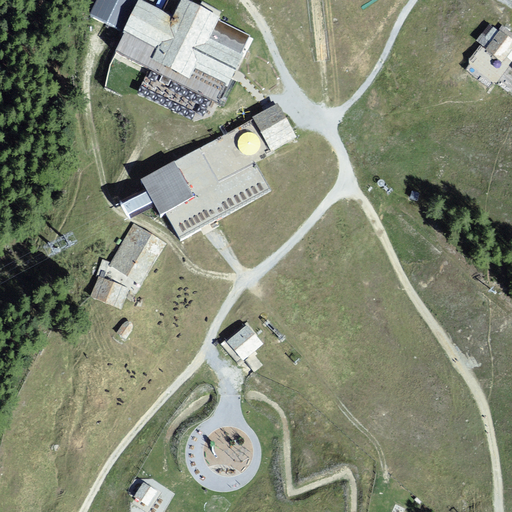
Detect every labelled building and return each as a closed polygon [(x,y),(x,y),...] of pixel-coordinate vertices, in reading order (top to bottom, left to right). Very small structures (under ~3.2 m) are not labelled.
[(139,0),(93,0),(87,13),(124,31),(139,0)] [(193,70),(226,85),(232,72),(242,51),(225,43),(229,35),(214,28),(219,15),(187,0),(180,0),(172,18),(139,2),(126,31),(158,46),(152,59),(190,77),(193,70)] [(486,50),(503,63),(511,51),(511,42),(500,33),(486,50)] [(259,113),(146,177),(152,188),(156,186),(171,212),(167,214),(183,242),(222,220),(269,193),(253,165),(296,141),(286,123),(275,104),(259,113)] [(387,208),(394,215),(400,208),(393,201),(387,208)] [(166,243),(133,223),(109,264),(142,283),(166,243)] [(130,288),(98,276),(90,297),(121,309),(130,288)] [(123,323),(117,332),(126,338),(132,329),(133,325),(131,321),(127,321),(123,323)] [(247,324),(226,341),(243,361),(263,344),(247,324)] [(145,483),(136,496),(150,505),(158,491),(145,483)]
